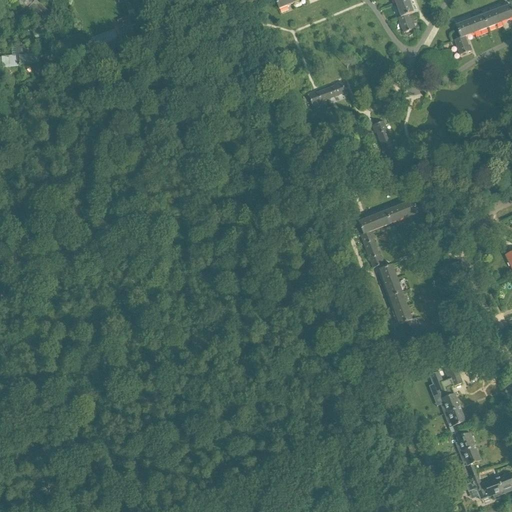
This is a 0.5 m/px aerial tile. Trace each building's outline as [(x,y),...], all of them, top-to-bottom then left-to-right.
[(35,0),(28,8),(44,22),(51,14),(35,0)] [(292,5),(290,0),(274,0),(279,11),(292,5)] [(401,17),(409,14),(415,12),(410,0),(405,0),(396,4),(401,17)] [(511,9),(510,4),(496,9),(501,23),(511,19),(511,9)] [(496,9),(482,14),(488,28),(501,23),(496,9)] [(401,17),(398,18),(404,33),(415,29),(413,23),(412,24),(409,14),(401,17)] [(469,20),(474,34),(488,28),(482,14),(477,16),(475,17),(469,20)] [(117,21),(125,43),(139,37),(137,31),(139,30),(136,22),(134,23),(132,16),(117,21)] [(474,33),(469,20),(455,25),(460,39),(465,37),(474,33)] [(53,36),(49,27),(33,33),(37,42),(53,36)] [(460,39),(454,41),(460,56),(472,52),(470,46),(468,47),(465,37),(460,39)] [(123,51),(132,47),(130,42),(120,45),(123,51)] [(36,54),(35,51),(27,52),(26,48),(12,50),(13,56),(1,57),(2,69),(18,68),(17,66),(36,64),(36,62),(39,62),(39,54),(36,54)] [(325,90),(329,100),(345,94),(341,83),(334,85),(334,87),(325,90)] [(312,106),(329,100),(325,90),(316,94),(315,92),(308,95),(312,106)] [(380,142),(389,139),(383,122),(372,126),(375,133),(377,133),(380,142)] [(389,139),(380,142),(383,151),(382,152),(385,159),(396,155),(389,139)] [(354,217),(356,216),(360,215),(350,188),(344,190),(354,217)] [(412,199),(398,205),(404,219),(418,214),(412,199)] [(398,205),(385,210),(391,225),(404,219),(398,205)] [(378,213),(371,216),(377,230),(382,228),(391,225),(385,210),(380,212),(378,213)] [(358,221),(363,235),(372,232),(377,230),(371,216),(358,221)] [(372,232),(363,235),(361,236),(367,253),(376,249),(373,240),(374,239),(372,232)] [(376,249),(367,253),(373,269),(384,265),(381,258),(380,258),(376,249)] [(392,266),(378,271),(383,285),(397,279),(392,266)] [(383,285),(388,299),(402,293),(397,279),(383,285)] [(388,299),(393,312),(407,307),(402,293),(388,299)] [(407,307),(393,312),(398,326),(405,324),(412,320),(407,307)] [(412,320),(405,324),(408,333),(407,333),(409,339),(421,334),(415,319),(412,320)] [(445,371),(441,373),(442,375),(442,376),(444,375),(445,377),(447,376),(458,372),(456,367),(445,371)] [(447,376),(445,377),(447,383),(449,382),(460,378),(458,372),(447,376)] [(435,375),(429,377),(434,390),(440,387),(435,375)] [(460,378),(449,382),(451,388),(463,384),(460,378)] [(443,404),(440,405),(444,415),(460,408),(455,395),(442,400),(443,404)] [(444,415),(448,425),(450,424),(452,427),(449,428),(451,434),(454,433),(460,431),(458,426),(466,423),(460,408),(444,415)] [(454,433),(457,439),(459,443),(456,444),(460,453),(476,447),(470,433),(462,436),(460,431),(454,433)] [(407,444),(409,450),(421,446),(417,436),(408,439),(409,443),(407,444)] [(470,484),(478,480),(472,465),(481,461),(476,447),(460,453),(463,463),(466,462),(472,478),(468,480),(470,484)] [(422,468),(431,465),(427,455),(419,458),(422,468)] [(511,473),(497,479),(503,493),(504,495),(511,492),(511,473)] [(469,485),(462,487),(464,492),(468,491),(469,493),(473,491),(478,493),(481,502),(493,497),(494,499),(504,495),(503,493),(497,479),(481,485),(480,480),(479,479),(478,480),(473,482),(470,484),(469,484),(469,485)] [(231,504),(214,511),(235,511),(231,503),(231,504)]
